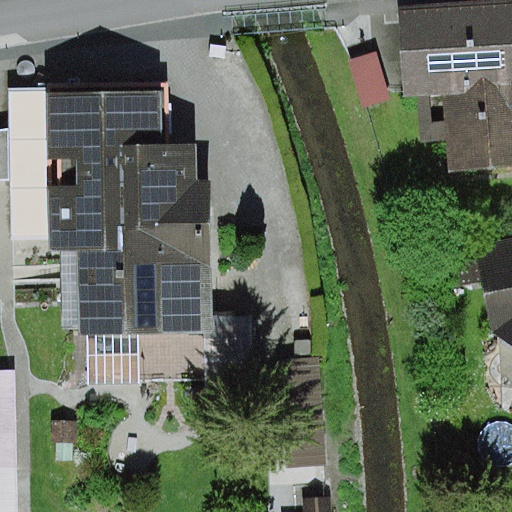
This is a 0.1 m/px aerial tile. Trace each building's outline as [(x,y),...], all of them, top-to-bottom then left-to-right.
[(511,9),(422,12),(424,97),(472,95),(474,173),(511,171),(511,9)] [(376,54),(351,62),(364,107),(390,100),(376,54)] [(177,90),(66,92),(71,330),(240,327),(236,152),(178,153),(177,90)] [(511,245),(494,248),(511,370),(511,245)] [(0,511),(26,511),(20,360),(0,361),(0,511)]
